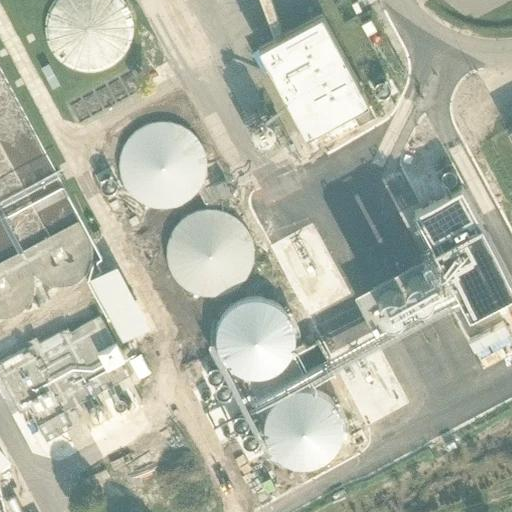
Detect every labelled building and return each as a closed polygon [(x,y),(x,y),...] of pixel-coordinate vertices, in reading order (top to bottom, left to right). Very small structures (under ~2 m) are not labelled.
[(143,49),(119,0),(58,0),(37,11),(72,84),(143,49)] [(325,0),(313,0),(266,26),(317,120),(374,89),(325,0)] [(377,29),(371,19),(361,24),(367,35),(377,29)] [(0,317),(5,317),(14,315),(23,310),(29,303),(33,294),(36,294),(41,304),(49,299),(50,299),(42,284),(43,282),(53,286),(63,287),(74,283),(82,277),(89,269),(92,259),(92,248),(88,238),(0,73),(0,317)] [(434,178),(444,196),(416,211),(477,327),(511,308),(511,278),(462,186),(462,185),(451,165),(434,175),(435,177),(434,178)] [(147,325),(117,268),(96,279),(126,336),(147,325)] [(292,319),(271,305),(246,305),(224,318),(213,341),(216,366),(232,386),(256,393),(281,387),(298,368),(302,343),(292,319)] [(29,345),(0,361),(0,373),(20,411),(29,406),(47,439),(72,425),(64,410),(132,374),(100,315),(71,331),(60,331),(30,347),(29,345)] [(0,466),(10,458),(0,446),(0,466)]
